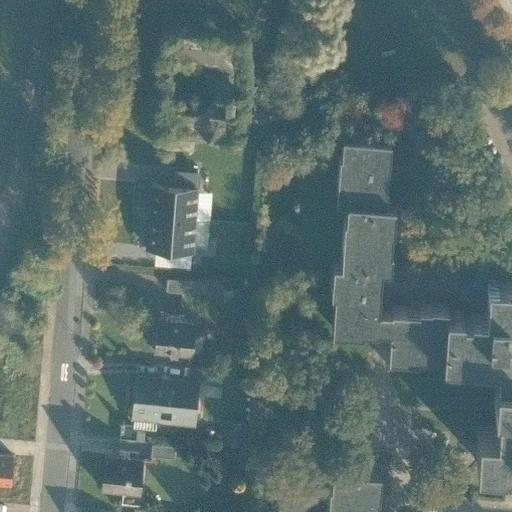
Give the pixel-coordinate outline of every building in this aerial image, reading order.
[(163,23),(156,123),(165,124),(164,139),(193,141),(194,126),(235,129),(243,28),(206,26),(207,11),(173,9),(172,24),(163,23)] [(388,349),(497,355),(493,391),(499,391),(497,415),(478,414),(474,455),(503,456),(504,451),(511,451),(511,275),(486,275),(484,305),(446,305),(445,297),(419,294),(418,301),(376,299),(378,253),(389,253),(391,195),(384,194),(388,133),(342,129),(335,192),(345,192),(341,254),(331,254),(329,318),(389,320),(388,349)] [(152,180),(149,212),(193,215),(196,183),(160,181),(152,180)] [(149,212),(147,244),(155,244),(191,247),(193,215),(149,212)] [(192,275),(169,274),(168,286),(191,288),(192,275)] [(195,314),(157,312),(155,347),(193,349),(195,314)] [(187,359),(186,375),(201,376),(225,378),(226,362),(187,359)] [(186,375),(137,372),(134,414),(199,418),(201,376),(186,375)] [(176,440),(154,438),(152,451),(175,453),(176,440)] [(13,450),(0,449),(0,480),(11,481),(13,450)] [(144,454),(105,452),(103,486),(142,487),(144,454)] [(373,511),(378,469),(331,466),(326,511),(373,511)]
